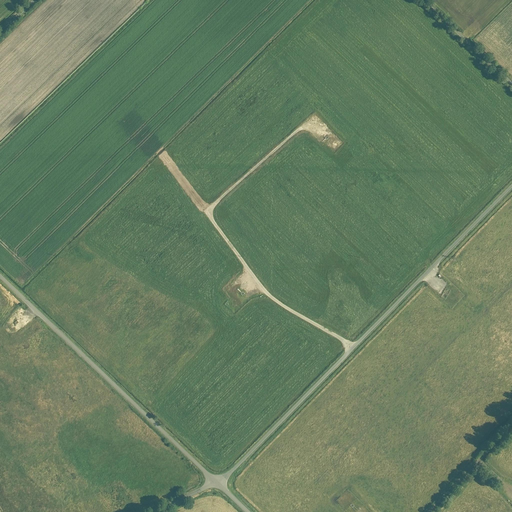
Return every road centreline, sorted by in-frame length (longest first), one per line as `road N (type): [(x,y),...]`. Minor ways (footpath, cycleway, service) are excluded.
road 1 (unclassified): [(215,483),(511,186)]
road 2 (unclassified): [(0,276),(215,483)]
road 3 (unclassified): [(511,84),(422,0)]
